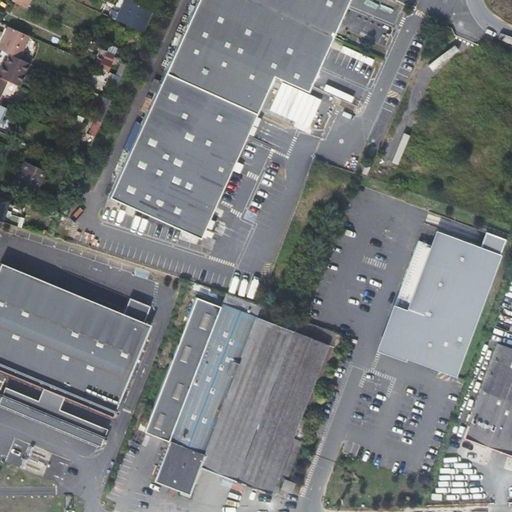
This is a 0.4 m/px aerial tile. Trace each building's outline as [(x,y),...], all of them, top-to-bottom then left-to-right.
[(346,0),(196,0),(109,194),(200,235),(273,73),(307,88),(346,0)] [(127,12),(137,17),(141,8),(130,3),(127,12)] [(25,34),(6,25),(0,37),(0,50),(7,53),(16,57),(25,34)] [(130,54),(140,32),(133,29),(123,51),(130,54)] [(95,65),(106,70),(112,57),(100,51),(97,57),(98,57),(95,65)] [(17,86),(27,62),(16,57),(7,53),(0,69),(0,78),(6,81),(17,86)] [(284,97),(277,94),(269,113),(299,126),(308,107),(284,97)] [(99,123),(110,99),(102,96),(91,119),(92,120),(99,123)] [(24,124),(27,118),(12,111),(9,117),(24,124)] [(93,137),(99,123),(92,120),(87,134),(93,137)] [(13,184),(33,193),(43,171),(23,162),(13,184)] [(360,172),(365,174),(369,166),(363,163),(360,172)] [(0,220),(10,224),(14,212),(4,209),(7,199),(0,196),(0,220)] [(486,248),(438,230),(409,308),(398,338),(395,337),(391,349),(414,357),(440,367),(440,368),(456,374),(507,238),(492,233),(486,248)] [(0,369),(41,387),(61,395),(112,416),(114,411),(115,409),(150,323),(143,320),(150,304),(129,296),(123,312),(0,261),(0,369)] [(212,289),(195,283),(194,288),(210,293),(212,289)] [(212,289),(210,293),(220,297),(221,292),(212,289)] [(221,311),(196,301),(146,426),(141,424),(138,433),(169,446),(154,485),(185,498),(196,470),(263,495),(298,407),(303,396),(315,401),(340,334),(325,328),(293,316),(290,324),(274,318),(274,319),(271,327),(256,321),(259,313),(260,311),(226,298),(221,311)] [(398,338),(409,308),(402,306),(385,351),(413,361),(414,357),(391,349),(395,337),(398,338)] [(256,321),(271,327),(274,319),(259,313),(256,321)] [(511,455),(511,349),(498,344),(463,438),(511,455)] [(61,395),(41,387),(37,398),(3,385),(0,392),(0,403),(100,445),(107,427),(56,407),(61,395)] [(303,396),(298,407),(311,412),(315,401),(303,396)] [(278,492),(284,494),(287,485),(282,482),(278,492)] [(287,485),(284,494),(289,496),(292,486),(287,485)]
